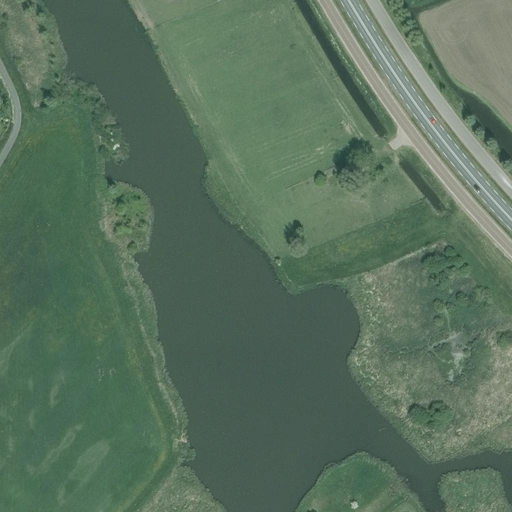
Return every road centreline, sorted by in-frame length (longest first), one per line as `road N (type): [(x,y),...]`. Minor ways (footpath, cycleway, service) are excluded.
road 1 (unclassified): [(323,0),(386,100),(511,250)]
road 2 (primary): [(511,221),(420,112),(347,0)]
road 3 (unclassified): [(511,191),(447,113),(373,0)]
